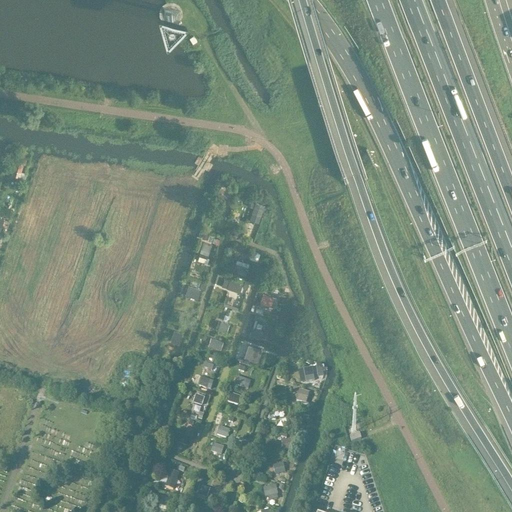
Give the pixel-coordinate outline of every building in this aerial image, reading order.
[(20,172),(24,161),(15,158),(12,169),(20,172)] [(223,209),(227,197),(219,194),(215,206),(223,209)] [(261,217),(265,205),(255,202),(251,215),(261,217)] [(203,242),(199,255),(208,258),(212,245),(203,242)] [(245,275),(248,267),(240,264),(237,273),(245,275)] [(239,292),(242,284),(234,281),(231,289),(239,292)] [(198,297),(200,290),(188,287),(186,293),(198,297)] [(270,306),(273,296),(263,293),(260,303),(270,306)] [(226,332),(229,324),(220,322),(218,330),(226,332)] [(260,338),(263,331),(253,328),(251,335),(260,338)] [(178,343),(182,332),(174,329),(170,341),(178,343)] [(220,349),(223,341),(210,337),(208,345),(220,349)] [(249,343),(244,356),(258,360),(263,348),(249,343)] [(121,389),(133,391),(136,364),(125,362),(121,389)] [(241,366),(238,373),(245,375),(248,368),(241,366)] [(312,369),(303,371),(305,379),(314,377),(312,369)] [(207,389),(210,381),(200,378),(198,386),(207,389)] [(248,390),(251,382),(236,378),(234,385),(248,390)] [(305,405),(309,393),(299,390),(296,402),(305,405)] [(201,407),(204,398),(195,395),(192,404),(201,407)] [(238,406),(240,398),(231,395),(228,402),(238,406)] [(299,425),(297,415),(285,419),(287,428),(299,425)] [(227,438),(229,430),(219,427),(216,435),(227,438)] [(351,443),(361,440),(359,434),(350,437),(351,443)] [(188,447),(191,438),(180,435),(178,443),(188,447)] [(294,439),(283,442),(285,450),(296,448),(294,439)] [(221,456),(224,447),(213,444),(211,453),(221,456)] [(285,473),(282,464),(271,467),(274,476),(285,473)] [(173,490),(175,482),(167,480),(165,488),(173,490)] [(207,498),(210,489),(199,486),(197,495),(207,498)] [(277,496),(275,486),(262,489),(264,498),(277,496)] [(167,508),(170,500),(162,497),(159,506),(167,508)]
